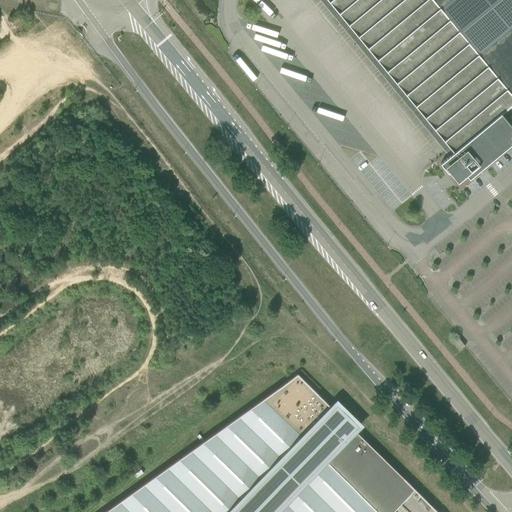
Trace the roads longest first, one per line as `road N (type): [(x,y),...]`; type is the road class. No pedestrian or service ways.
road 1 (secondary): [(93,21),(278,262),(493,511)]
road 2 (secondary): [(511,463),(128,3)]
